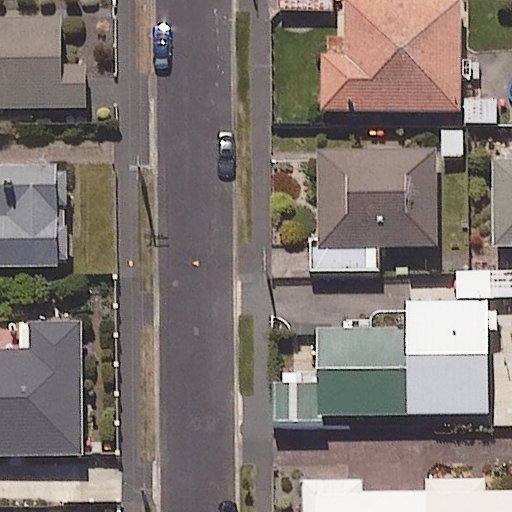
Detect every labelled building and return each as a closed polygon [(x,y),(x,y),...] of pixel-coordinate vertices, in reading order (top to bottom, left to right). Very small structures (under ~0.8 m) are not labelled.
[(332,0),(272,0),(271,15),(331,17),(332,0)] [(460,9),(347,7),(347,59),(323,59),(322,120),(459,122),(460,9)] [(69,23),(0,23),(0,113),(92,114),(92,69),(69,69),(69,23)] [(437,254),(435,158),(319,161),(321,278),(378,277),(378,256),(437,254)] [(511,171),(492,172),(493,255),(511,254),(511,171)] [(66,172),(0,173),(0,273),(68,272),(66,172)] [(511,279),(461,278),(460,303),(511,304),(511,279)] [(485,311),(406,313),(407,338),(316,341),(317,390),(276,391),(277,428),(488,422),(485,311)] [(0,461),(91,460),(88,328),(37,329),(37,356),(0,356),(0,461)] [(511,511),(511,500),(485,500),(484,488),(425,488),(425,501),(362,502),(362,490),(303,491),(303,511),(511,511)]
